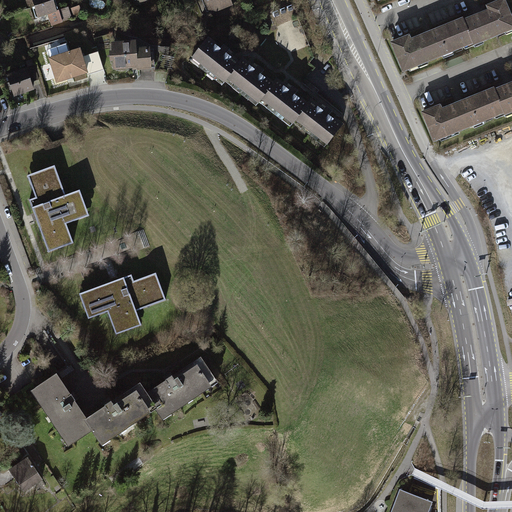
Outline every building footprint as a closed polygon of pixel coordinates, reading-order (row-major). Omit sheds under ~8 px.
[(51,0),(31,0),(37,17),(55,11),(51,0)] [(230,0),(203,0),(210,16),(233,7),(230,0)] [(490,11),(464,22),(474,44),(511,28),(511,21),(504,1),(488,7),(490,11)] [(474,44),(464,22),(463,20),(432,32),(432,31),(424,34),(425,35),(410,41),(409,37),(392,44),(403,71),(442,55),(442,57),(454,52),(453,51),(472,43),(473,45),(474,44)] [(207,37),(191,58),(224,83),(227,79),(240,62),(207,37)] [(133,39),(109,41),(112,70),(135,68),(135,70),(153,69),(151,47),(134,49),(133,39)] [(89,46),(48,59),(56,82),(95,72),(89,46)] [(240,62),(227,79),(258,103),(260,100),(274,83),(243,59),(240,62)] [(26,67),(7,74),(14,95),(34,88),(26,67)] [(274,83),(260,100),(293,125),(296,121),(309,104),(276,79),(274,83)] [(511,84),(495,91),(505,114),(511,110),(511,84)] [(504,114),(505,114),(495,91),(494,89),(463,102),(463,101),(455,104),(455,105),(441,111),(440,107),(423,113),(434,141),(472,125),(473,126),(484,122),(484,120),(503,112),(504,114)] [(309,104),(296,121),(328,146),(344,124),(312,100),(309,104)] [(62,164),(34,175),(43,197),(36,200),(56,252),(82,243),(75,226),(98,217),(89,190),(72,195),(62,164)] [(137,273),(87,293),(95,316),(116,310),(125,336),(152,326),(144,310),(171,300),(162,272),(140,281),(137,273)] [(153,409),(160,420),(216,383),(199,358),(144,395),(153,409)] [(55,375),(31,391),(68,447),(93,431),(86,420),(55,375)] [(86,420),(93,431),(102,444),(153,409),(144,395),(137,385),(86,420)] [(28,459),(9,471),(24,493),(43,480),(28,459)] [(428,511),(432,501),(399,488),(389,511),(428,511)]
